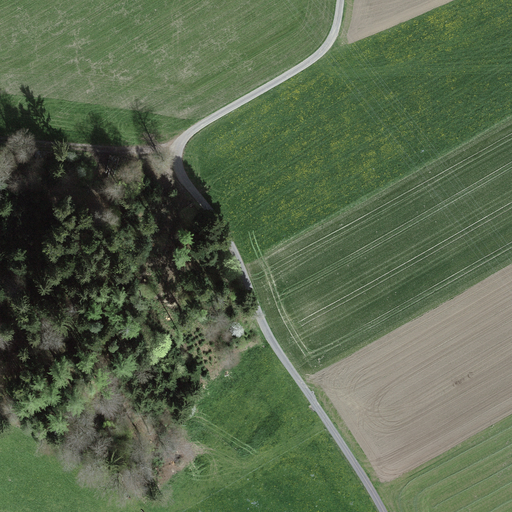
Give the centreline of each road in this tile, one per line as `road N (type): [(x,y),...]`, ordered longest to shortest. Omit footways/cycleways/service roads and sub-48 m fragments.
road 1 (unclassified): [(384,511),(275,347),(229,241),(177,161),(186,134),(313,58),(332,36),(340,0)]
road 2 (track): [(187,183),(143,153),(0,140)]
